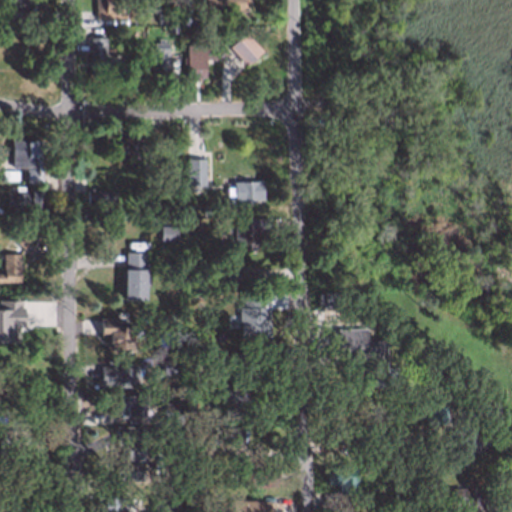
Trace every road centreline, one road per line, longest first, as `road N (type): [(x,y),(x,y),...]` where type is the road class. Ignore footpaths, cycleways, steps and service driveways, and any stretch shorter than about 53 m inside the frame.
road 1 (residential): [(305,511),(297,0)]
road 2 (residential): [(71,511),(67,0)]
road 3 (residential): [(0,108),(300,107)]
